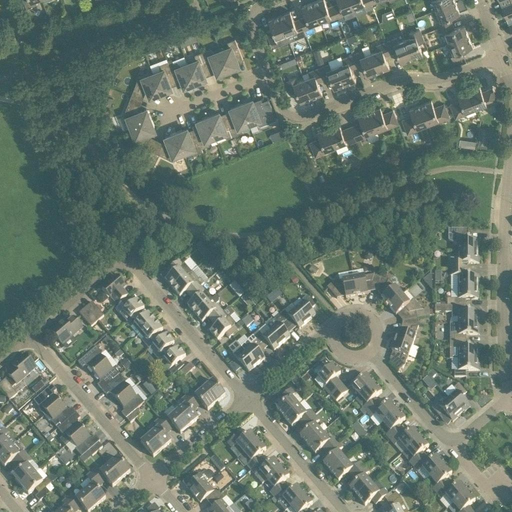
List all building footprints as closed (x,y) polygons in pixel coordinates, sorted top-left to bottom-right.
[(22,0),(26,10),(37,5),(35,1),(38,0),(22,0)] [(332,21),(338,18),(333,6),(327,9),(323,0),(320,0),(312,3),(320,22),(331,18),(332,21)] [(337,0),(339,4),(333,6),(338,18),(344,16),(343,13),(353,9),(349,0),(337,0)] [(371,5),(369,0),(349,0),(353,9),(364,5),(365,8),(371,5)] [(429,0),(429,1),(432,0),(436,11),(455,3),(453,0),(429,0)] [(305,17),(300,20),(304,31),(310,29),(309,26),(320,22),(312,3),(302,7),(305,17)] [(440,28),(452,24),(450,18),(459,14),(455,3),(436,11),(440,21),(438,22),(440,28)] [(511,17),(511,3),(511,4),(501,7),(506,20),(511,17)] [(384,20),(396,18),(394,10),(382,13),(384,20)] [(290,12),(279,16),(286,35),(297,31),(298,34),(304,31),(300,20),(294,22),(290,12)] [(276,39),(286,35),(279,16),(268,21),(272,30),(266,33),(271,44),(277,42),(276,39)] [(454,30),(452,24),(440,28),(443,35),(445,34),(449,44),(468,37),(464,26),(454,30)] [(404,40),(412,60),(423,55),(418,44),(424,42),(419,30),(409,34),(411,38),(404,40)] [(354,34),(345,38),(348,44),(357,41),(354,34)] [(468,37),(449,44),(453,55),(451,56),(453,62),(465,57),(463,51),(473,48),(468,37)] [(386,43),(391,55),(396,53),(401,64),(412,60),(404,40),(398,43),(396,39),(386,43)] [(237,62),(243,60),(235,40),(227,43),(227,49),(220,51),(228,72),(234,70),(234,69),(239,67),(237,62)] [(385,57),(391,55),(386,43),(375,47),(377,51),(371,53),(378,73),(389,68),(385,57)] [(312,51),(314,57),(321,54),(318,48),(312,51)] [(228,72),(220,51),(214,54),(210,50),(202,53),(210,73),(215,71),(217,75),(222,73),(223,74),(228,72)] [(352,56),(357,68),(363,66),(367,77),(378,73),(371,53),(365,56),(363,52),(352,56)] [(210,73),(202,53),(194,56),(194,62),(187,64),(195,85),(201,83),(201,82),(206,80),(204,75),(210,73)] [(344,64),(337,67),(345,86),(356,81),(351,70),(357,68),(352,56),(342,60),(344,64)] [(159,72),(153,74),(161,95),(167,93),(167,92),(172,90),(170,85),(175,83),(169,65),(168,62),(160,66),(159,72)] [(195,85),(187,64),(181,67),(177,62),(169,65),(175,83),(176,86),(182,84),(184,88),(189,86),(189,87),(195,85)] [(319,69),(324,81),(329,79),(334,90),(345,86),(337,67),(331,69),(329,65),(319,69)] [(304,80),(310,96),(311,99),(322,94),(318,83),(324,81),(319,69),(308,73),(310,77),(304,80)] [(155,97),(161,95),(153,74),(142,78),(139,77),(133,90),(142,94),(144,89),(146,88),(150,98),(155,96),(155,97)] [(311,99),(310,96),(304,80),(298,82),(296,78),(289,80),(285,82),(290,94),(296,92),(300,103),(311,99)] [(468,90),(471,96),(476,109),(486,105),(487,107),(497,103),(492,89),(482,93),(479,86),(468,90)] [(476,109),(471,96),(468,90),(457,94),(461,104),(457,105),(456,103),(450,105),(455,120),(466,115),(465,113),(476,109)] [(241,104),(249,125),(255,122),(260,127),(267,123),(260,103),(254,105),(252,101),(247,103),(247,102),(241,104)] [(439,123),(450,119),(444,105),(438,107),(439,110),(435,111),(431,101),(420,106),(428,125),(438,121),(439,123)] [(147,110),(136,114),(135,111),(137,106),(128,103),(123,117),(127,118),(131,128),(152,120),(149,114),(148,115),(147,110)] [(242,127),(249,125),(241,104),(235,106),(235,107),(230,109),(232,114),(226,116),(234,136),(242,133),(242,127)] [(417,129),(428,125),(420,106),(409,110),(413,120),(410,121),(408,118),(402,121),(407,135),(418,131),(417,129)] [(369,112),(376,131),(387,127),(388,130),(398,125),(393,111),(386,114),(387,116),(384,118),(380,108),(369,112)] [(357,125),(351,127),(357,142),(367,138),(366,135),(376,131),(369,112),(358,117),(362,126),(358,128),(357,125)] [(226,139),(234,136),(226,116),(221,118),(219,114),(214,116),(214,115),(208,117),(216,138),(222,135),(226,139)] [(216,138),(208,117),(202,119),(202,120),(197,122),(199,127),(193,129),(194,132),(202,149),(209,146),(209,140),(216,138)] [(154,126),(152,120),(131,128),(135,139),(133,143),(146,149),(150,141),(146,138),(145,136),(155,132),(153,127),(154,126)] [(347,146),(357,142),(351,127),(345,130),(346,132),(343,134),(339,124),(328,128),(335,147),(346,143),(347,146)] [(481,127),(478,145),(485,146),(488,129),(481,127)] [(325,151),(335,147),(328,128),(317,132),(321,142),(317,143),(316,141),(310,143),(315,158),(326,154),(325,151)] [(176,133),(184,154),(190,151),(195,155),(203,152),(202,149),(194,132),(189,134),(187,130),(182,132),(182,131),(176,133)] [(173,158),(184,154),(176,133),(170,135),(170,136),(165,138),(169,148),(167,149),(163,147),(158,155),(172,161),(173,158)] [(466,230),(448,229),(448,241),(458,247),(458,253),(478,253),(478,248),(479,248),(479,241),(466,241),(466,230)] [(372,259),(373,256),(371,253),(368,253),(365,254),(364,258),(366,261),(370,261),(372,259)] [(478,257),(478,253),(458,253),(458,259),(451,260),(451,264),(450,264),(450,271),(454,271),(466,270),(466,264),(479,264),(479,257),(478,257)] [(173,289),(186,277),(192,273),(184,264),(182,265),(179,261),(169,269),(173,274),(165,281),(173,289)] [(213,270),(219,265),(215,261),(209,266),(213,270)] [(458,288),(478,288),(478,283),(479,283),(479,277),(466,276),(466,270),(454,271),(450,271),(450,277),(458,277),(458,288)] [(192,273),(186,277),(173,289),(180,298),(188,291),(191,295),(201,287),(204,284),(200,279),(199,281),(192,273)] [(432,291),(432,274),(424,281),(432,291)] [(369,290),(376,292),(381,278),(374,275),(364,277),(353,279),(357,296),(368,294),(367,290),(369,290)] [(102,289),(111,299),(112,298),(118,305),(128,297),(122,290),(125,287),(117,277),(102,289)] [(381,278),(376,292),(383,295),(385,296),(381,299),(389,308),(402,296),(395,287),(395,288),(388,280),(381,278)] [(357,296),(353,279),(342,281),(333,283),(327,288),(337,300),(343,295),(345,294),(346,299),(357,296)] [(216,296),(208,303),(201,295),(205,292),(201,287),(191,295),(195,300),(188,307),(195,315),(209,303),(217,296),(216,296)] [(239,287),(233,292),(238,298),(244,293),(239,287)] [(466,306),(466,300),(479,300),(479,293),(478,293),(478,288),(458,288),(458,299),(447,300),(447,306),(466,306)] [(271,303),(278,297),(274,292),(267,298),(271,303)] [(214,321),(223,313),(216,305),(219,303),(219,299),(217,296),(209,303),(195,315),(202,323),(210,317),(214,321)] [(304,302),(296,309),(307,323),(315,316),(311,310),(315,306),(307,296),(302,301),(304,302)] [(413,300),(409,304),(402,296),(389,308),(396,316),(399,313),(401,315),(402,322),(417,320),(430,317),(428,309),(422,311),(413,300)] [(137,300),(129,307),(125,302),(115,310),(123,319),(127,316),(130,320),(136,315),(137,315),(144,309),(137,300)] [(92,303),(86,308),(98,322),(104,317),(92,303)] [(479,312),(466,312),(466,306),(447,306),(446,306),(441,306),(435,306),(435,313),(452,313),(452,318),(458,318),(458,324),(478,324),(478,319),(479,319),(479,312)] [(91,328),(98,322),(86,308),(79,314),(91,328)] [(279,315),(282,318),(290,328),(295,324),(299,330),(307,323),(296,309),(288,316),(284,311),(279,315)] [(142,333),(155,322),(148,313),(140,320),(137,315),(136,315),(130,320),(127,323),(134,332),(138,329),(142,333)] [(231,318),(227,318),(223,313),(214,321),(218,326),(210,332),(217,341),(225,335),(225,334),(231,329),(234,326),(235,323),(231,318)] [(282,318),(279,315),(274,320),(266,326),(270,331),(282,345),(290,338),(285,332),(290,328),(282,318)] [(253,322),(248,316),(242,322),(247,327),(253,322)] [(99,321),(103,325),(107,321),(104,317),(99,321)] [(52,333),(62,345),(82,328),(74,318),(67,325),(64,322),(52,333)] [(399,330),(395,341),(412,347),(416,336),(415,336),(419,327),(417,320),(402,322),(404,330),(403,332),(399,330)] [(159,341),(155,337),(163,330),(155,322),(142,333),(146,338),(142,341),(149,350),(153,347),(159,341)] [(479,336),(479,329),(478,329),(478,324),(458,324),(458,335),(449,335),(449,342),(466,342),(466,336),(479,336)] [(238,331),(234,326),(231,329),(225,334),(225,335),(229,339),(238,331)] [(265,350),(269,346),(274,352),(282,345),(270,331),(263,337),(258,332),(253,336),(265,350)] [(170,355),(166,350),(174,344),(167,335),(159,341),(153,347),(157,351),(153,354),(158,360),(161,363),(165,360),(170,355)] [(265,350),(253,336),(248,340),(248,341),(240,347),(245,353),(257,366),(265,359),(260,354),(265,350)] [(111,341),(107,337),(103,341),(107,345),(111,341)] [(408,358),(412,347),(395,341),(391,352),(396,353),(395,355),(389,360),(399,371),(405,366),(408,357),(408,358)] [(466,342),(449,342),(449,360),(458,360),(478,360),(478,355),(479,355),(479,348),(466,348),(466,342)] [(86,365),(94,374),(107,363),(101,356),(102,355),(96,347),(78,363),(82,369),(86,365)] [(232,354),(237,360),(249,373),(257,366),(245,353),(240,347),(232,354)] [(178,348),(170,355),(165,360),(169,364),(165,368),(172,376),(182,368),(178,363),(186,357),(178,348)] [(15,369),(8,375),(16,385),(36,368),(25,355),(13,366),(15,369)] [(127,360),(122,364),(127,369),(131,365),(127,360)] [(478,365),(478,360),(458,360),(458,371),(454,371),(454,378),(466,378),(466,372),(479,372),(479,365),(478,365)] [(107,363),(94,374),(101,383),(98,386),(102,391),(120,375),(114,368),(113,370),(107,363)] [(181,373),(185,377),(195,368),(191,364),(181,373)] [(323,388),(331,398),(341,389),(334,380),(341,375),(333,365),(318,378),(326,386),(323,388)] [(437,375),(433,370),(428,375),(432,379),(437,375)] [(126,382),(120,375),(102,391),(106,396),(110,393),(118,402),(131,391),(125,384),(126,382)] [(360,397),(374,384),(366,375),(352,388),(360,397)] [(423,381),(426,386),(431,381),(428,377),(423,381)] [(292,382),(295,386),(300,381),(297,378),(292,382)] [(0,384),(0,386),(11,400),(17,395),(5,380),(0,384)] [(204,389),(216,404),(225,396),(213,382),(204,389)] [(367,414),(379,403),(375,399),(382,393),(374,384),(360,397),(367,405),(362,409),(367,414)] [(151,385),(147,389),(152,396),(156,392),(151,385)] [(448,399),(461,414),(464,411),(465,412),(470,407),(462,398),(467,394),(459,385),(454,389),(456,392),(448,399)] [(52,386),(34,402),(40,409),(41,408),(47,414),(60,403),(53,394),(56,391),(52,386)] [(186,397),(196,407),(200,403),(208,411),(216,404),(204,389),(196,396),(192,392),(186,397)] [(284,419),(299,406),(292,398),(296,394),(291,389),(279,400),(280,400),(281,398),(285,403),(277,410),(284,419)] [(331,398),(335,403),(348,392),(346,393),(341,389),(331,398)] [(118,402),(125,411),(121,414),(126,419),(136,410),(144,403),(138,396),(136,397),(131,391),(118,402)] [(185,405),(177,412),(189,427),(198,419),(191,411),(196,407),(186,397),(182,401),(185,405)] [(461,414),(448,399),(439,407),(437,404),(432,408),(439,417),(444,413),(452,423),(458,418),(457,417),(461,414)] [(383,408),(379,403),(367,414),(371,419),(376,415),(383,424),(397,411),(390,402),(383,408)] [(48,421),(51,422),(58,430),(76,414),(72,409),(68,412),(60,403),(47,414),(44,417),(48,421)] [(13,410),(9,406),(4,410),(8,414),(13,410)] [(299,406),(284,419),(292,428),(299,422),(303,427),(315,416),(311,411),(306,415),(299,406)] [(28,407),(23,411),(26,416),(32,411),(28,407)] [(173,407),(164,414),(168,419),(176,412),(173,407)] [(136,410),(126,419),(130,424),(141,415),(136,410)] [(405,420),(397,411),(383,424),(390,432),(386,436),(390,441),(403,431),(399,426),(405,420)] [(180,435),(189,427),(177,412),(168,420),(165,415),(159,420),(168,430),(173,426),(180,435)] [(71,442),(84,431),(77,422),(80,419),(76,414),(58,430),(64,437),(65,435),(71,442)] [(315,416),(303,427),(307,431),(300,437),(308,446),(322,434),(315,425),(319,421),(315,416)] [(158,428),(150,436),(162,450),(171,443),(164,434),(168,430),(159,420),(154,424),(158,428)] [(9,435),(5,429),(4,429),(0,433),(0,457),(12,447),(5,438),(9,435)] [(406,451),(421,438),(413,429),(407,435),(403,431),(390,441),(395,446),(399,442),(406,451)] [(95,436),(92,440),(84,431),(71,442),(77,449),(75,450),(82,457),(88,452),(98,443),(100,442),(95,436)] [(137,438),(140,442),(148,436),(145,432),(137,438)] [(258,441),(251,433),(242,440),(238,436),(240,434),(240,433),(228,444),(232,449),(230,451),(238,459),(244,454),(258,441)] [(322,434),(308,446),(315,455),(322,449),(326,454),(338,443),(334,438),(329,442),(322,434)] [(66,447),(71,442),(65,435),(64,437),(60,440),(66,447)] [(153,458),(162,450),(150,436),(141,443),(153,458)] [(414,468),(426,458),(422,453),(429,447),(421,438),(406,451),(414,459),(409,463),(414,468)] [(258,441),(244,454),(251,462),(247,466),(251,471),(263,461),(259,456),(266,450),(258,441)] [(98,443),(88,452),(92,457),(103,448),(98,443)] [(338,443),(326,454),(330,459),(323,464),(331,473),(346,461),(338,452),(343,448),(338,443)] [(12,447),(0,457),(0,462),(5,468),(14,461),(18,466),(28,457),(24,452),(19,455),(12,447)] [(13,478),(21,486),(35,474),(28,465),(32,462),(28,457),(18,466),(21,470),(13,478)] [(210,460),(221,473),(225,469),(215,457),(210,460)] [(430,478),(444,465),(437,457),(430,462),(426,458),(414,468),(418,473),(422,470),(430,478)] [(109,466),(121,480),(130,473),(118,458),(109,466)] [(71,465),(69,463),(65,459),(62,462),(67,468),(71,465)] [(267,481),(282,468),(274,460),(267,465),(263,461),(251,471),(255,476),(260,473),(267,481)] [(346,461),(331,473),(339,482),(348,474),(352,478),(365,468),(360,463),(353,469),(346,461)] [(437,495),(449,485),(445,480),(452,474),(444,465),(430,478),(437,486),(433,490),(437,495)] [(112,488),(121,480),(109,466),(100,473),(97,469),(92,473),(100,483),(105,479),(112,488)] [(274,498),(287,488),(283,483),(289,477),(282,468),(267,481),(274,489),(270,493),(274,498)] [(365,468),(352,478),(356,483),(350,489),(357,498),(372,485),(365,477),(369,473),(365,468)] [(96,487),(100,483),(92,473),(86,477),(93,485),(84,492),(97,507),(106,499),(96,487)] [(213,479),(217,483),(223,477),(220,473),(213,479)] [(35,474),(21,486),(28,495),(37,488),(41,493),(46,489),(51,484),(47,479),(43,483),(35,474)] [(51,475),(47,479),(51,484),(56,480),(51,475)] [(193,496),(207,484),(200,476),(196,480),(192,476),(184,482),(188,487),(186,488),(193,496)] [(80,486),(83,491),(92,485),(89,481),(80,486)] [(205,499),(209,504),(220,495),(216,490),(214,492),(207,484),(193,496),(200,504),(205,499)] [(403,484),(397,489),(401,494),(407,489),(403,484)] [(453,489),(449,485),(437,495),(441,500),(446,497),(453,505),(468,493),(460,484),(453,489)] [(372,485),(357,498),(365,507),(372,501),(376,506),(388,495),(384,490),(379,494),(372,485)] [(290,508),(305,496),(297,487),(291,492),(287,488),(274,498),(278,502),(279,503),(283,500),(290,508)] [(41,493),(35,497),(39,502),(50,493),(46,489),(41,493)] [(85,511),(90,511),(97,507),(84,492),(76,499),(72,495),(67,499),(76,510),(80,506),(85,511)] [(407,511),(400,498),(396,493),(386,502),(390,505),(392,510),(388,511),(407,511)] [(472,511),(469,507),(475,502),(468,493),(453,505),(458,511),(472,511)] [(209,511),(225,511),(229,509),(222,502),(224,499),(220,495),(209,504),(213,509),(209,511)] [(307,511),(306,510),(313,505),(305,496),(290,508),(293,511),(307,511)] [(73,511),(76,510),(67,499),(62,504),(66,508),(61,511),(73,511)]
